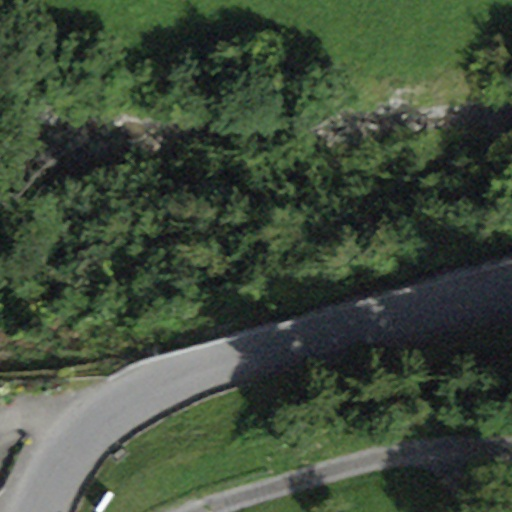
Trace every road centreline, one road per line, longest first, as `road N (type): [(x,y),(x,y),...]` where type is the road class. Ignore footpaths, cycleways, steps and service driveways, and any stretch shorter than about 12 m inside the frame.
road 1 (tertiary): [(511,281),(163,381),(111,410),(61,465),(38,511)]
road 2 (track): [(197,511),(349,463),(448,445),(511,447)]
